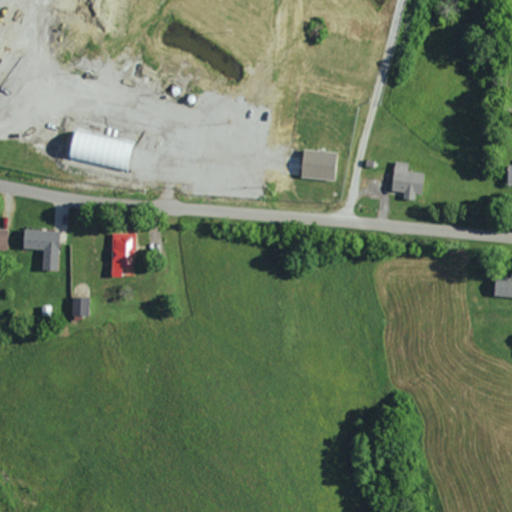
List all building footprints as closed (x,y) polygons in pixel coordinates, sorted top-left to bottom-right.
[(124,171),(131,142),(72,129),(66,158),(124,171)] [(337,152),(301,150),(299,178),(332,180),(333,170),(336,170),(337,152)] [(422,173),(406,171),(407,163),(393,161),(390,191),(401,192),(400,199),(412,200),(413,194),(419,194),(422,173)] [(41,249),(40,270),(56,270),(58,231),(22,229),(21,248),(41,249)] [(492,297),(511,297),(511,278),(493,278),(492,297)] [(88,297),(70,297),(70,315),(88,316),(88,297)]
